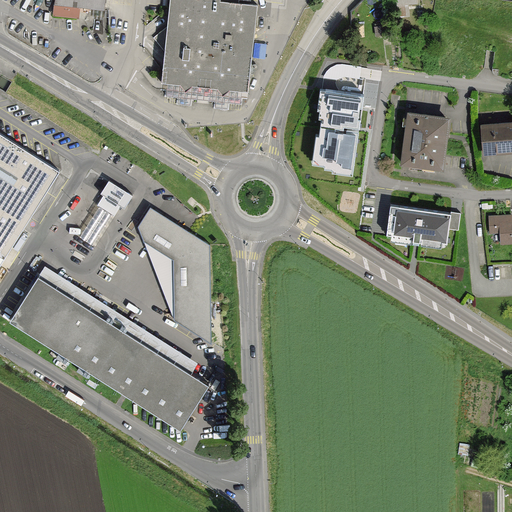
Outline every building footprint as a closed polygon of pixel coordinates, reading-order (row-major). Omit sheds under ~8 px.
[(54,0),(54,4),(104,9),(105,0),(54,0)] [(164,51),(161,82),(180,84),(185,91),(192,85),(217,88),(223,95),(229,89),(248,91),(257,4),(239,2),(238,0),(169,0),(167,26),(153,37),(164,51)] [(386,26),(375,27),(376,35),(387,33),(386,26)] [(364,95),(326,89),(323,105),(326,105),(325,113),(328,113),(326,125),(343,128),(343,125),(359,127),(361,118),(358,118),(358,115),(358,114),(358,110),(359,110),(359,107),(362,107),(364,95)] [(445,117),(409,112),(408,118),(404,117),(404,122),(407,123),(402,162),(442,167),(447,132),(443,131),(445,117)] [(511,122),(482,125),(484,152),(511,150),(511,122)] [(343,128),(326,125),(324,141),(321,140),(318,158),(331,160),(330,163),(338,164),(338,167),(353,169),(359,130),(346,129),(346,131),(343,131),(338,131),(338,130),(335,130),(335,127),(343,128),(344,125),(359,128),(359,127),(343,125),(343,128)] [(0,264),(59,171),(0,132),(0,264)] [(132,195),(109,180),(100,193),(103,195),(97,205),(114,215),(120,205),(124,208),(132,195)] [(451,213),(391,204),(386,234),(413,237),(413,240),(420,241),(420,238),(447,242),(449,228),(458,229),(461,213),(451,211),(451,213)] [(174,319),(211,343),(210,244),(150,206),(138,226),(143,240),(173,259),(174,319)] [(511,215),(489,216),(490,232),(500,231),(501,243),(511,241),(511,221),(511,222),(511,215)] [(180,428),(209,383),(38,275),(9,320),(180,428)] [(511,385),(448,348),(426,386),(511,435),(511,385)]
